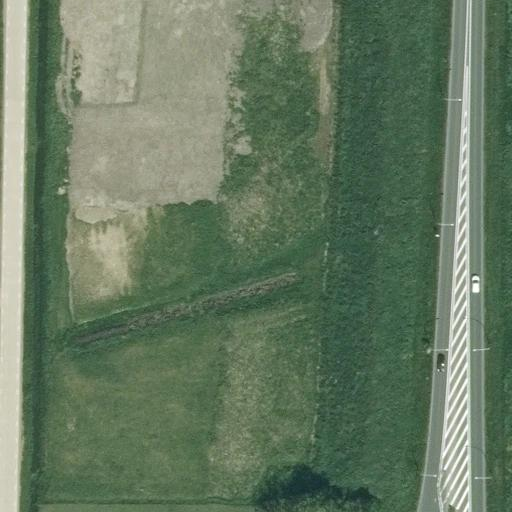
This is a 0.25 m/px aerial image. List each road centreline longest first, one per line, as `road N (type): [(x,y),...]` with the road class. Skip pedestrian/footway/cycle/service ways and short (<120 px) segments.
road 1 (unclassified): [(4,511),(16,0)]
road 2 (primary): [(458,315),(466,0)]
road 3 (primary): [(458,315),(429,511)]
road 4 (primary): [(476,511),(458,315)]
